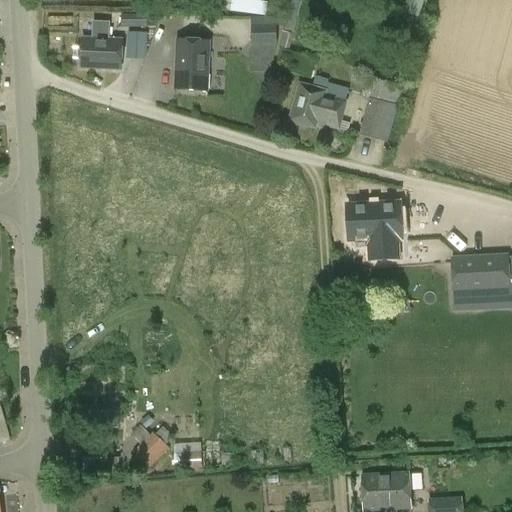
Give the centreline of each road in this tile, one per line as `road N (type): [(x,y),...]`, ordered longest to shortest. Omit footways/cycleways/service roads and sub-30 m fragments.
road 1 (residential): [(511,215),(23,72)]
road 2 (residential): [(45,453),(30,196)]
road 3 (residential): [(30,196),(23,72)]
